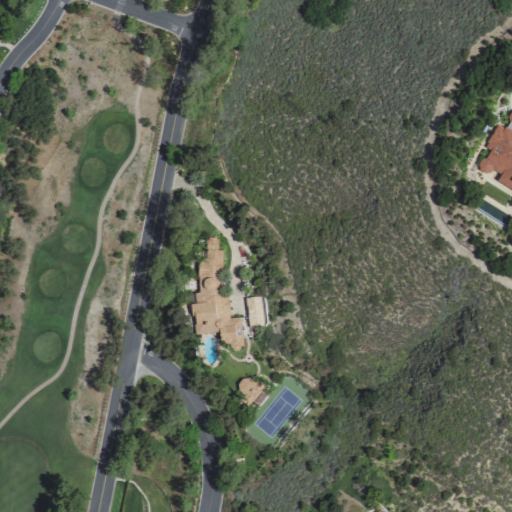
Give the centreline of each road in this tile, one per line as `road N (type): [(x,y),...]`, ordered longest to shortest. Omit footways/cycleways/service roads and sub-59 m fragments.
road 1 (residential): [(157,196),(97,511)]
road 2 (residential): [(206,0),(190,29),(157,196)]
road 3 (residential): [(129,350),(172,373),(201,413),(213,454),(211,511)]
